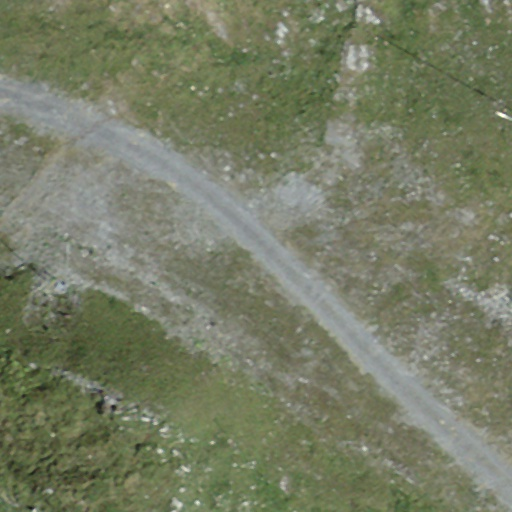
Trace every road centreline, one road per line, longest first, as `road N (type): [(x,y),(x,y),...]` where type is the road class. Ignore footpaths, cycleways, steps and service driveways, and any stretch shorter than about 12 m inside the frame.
road 1 (track): [(75,121),(156,161),(249,235),(511,502)]
road 2 (track): [(75,121),(214,0)]
road 3 (track): [(0,236),(156,161)]
